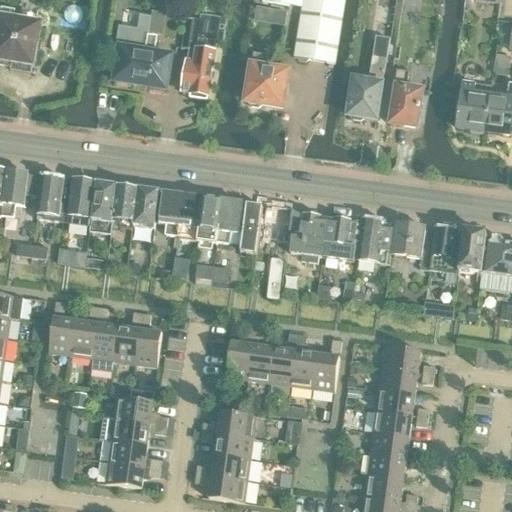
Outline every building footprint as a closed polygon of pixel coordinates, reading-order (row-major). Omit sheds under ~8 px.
[(308,62),(334,66),(345,0),(262,0),(262,3),(302,9),(294,60),(297,60),(297,62),(298,63),(305,64),(306,64),(308,62)] [(12,64),(33,67),(40,27),(13,22),(15,12),(1,10),(0,17),(0,67),(11,70),(12,64)] [(162,37),(166,15),(153,13),(149,34),(162,37)] [(208,98),(207,98),(215,45),(224,46),(228,20),(200,16),(199,22),(185,20),(181,51),(189,52),(183,94),(190,95),(190,99),(207,102),(208,98)] [(120,51),(115,83),(117,84),(117,87),(129,89),(130,86),(140,87),(150,20),(141,18),(139,32),(120,29),(117,50),(120,51)] [(150,20),(140,87),(151,89),(151,92),(164,94),(164,91),(167,92),(171,57),(155,55),(157,39),(148,38),(151,20),(150,20)] [(52,29),(47,57),(74,62),(79,34),(52,29)] [(377,123),(386,61),(389,41),(375,39),(368,85),(353,83),(348,119),(351,120),(353,124),(360,125),(364,122),(377,123)] [(261,106),(282,110),(287,74),(265,71),(266,58),(253,56),(245,103),(248,104),(248,105),(249,108),(256,109),(261,106)] [(392,100),(395,100),(390,127),(401,129),(401,128),(416,131),(422,93),(406,90),(409,75),(397,73),(392,100)] [(482,134),(486,134),(491,98),(490,98),(491,89),(462,85),(455,130),(470,132),(470,134),(482,136),(482,134)] [(491,98),(486,134),(488,134),(487,136),(499,138),(499,136),(511,137),(511,130),(511,85),(508,85),(506,100),(491,98)] [(6,174),(0,220),(1,220),(2,219),(15,220),(16,209),(25,210),(27,198),(40,200),(43,179),(42,180),(30,178),(28,177),(6,174)] [(38,223),(63,226),(65,212),(61,207),(65,182),(43,179),(40,200),(38,223)] [(64,219),(65,212),(63,226),(91,230),(96,187),(72,183),(68,219),(64,219)] [(96,187),(91,230),(90,235),(111,237),(118,189),(96,187)] [(118,189),(111,237),(112,237),(113,226),(122,227),(121,232),(133,233),(133,229),(134,229),(138,192),(118,189)] [(138,192),(134,229),(155,232),(160,195),(138,192)] [(174,243),(175,243),(175,239),(177,240),(182,197),(164,195),(160,226),(167,227),(165,238),(175,239),(174,243)] [(175,239),(175,243),(178,244),(179,242),(215,247),(216,244),(222,202),(182,197),(177,240),(175,239)] [(222,202),(216,244),(228,246),(229,235),(237,236),(242,205),(222,202)] [(256,256),(258,232),(262,208),(245,205),(242,230),(243,230),(240,253),(256,256)] [(302,219),(291,213),(287,244),(292,244),(291,256),(297,257),(303,258),(302,265),(318,267),(319,260),(321,260),(327,222),(320,221),(316,215),(308,214),(302,219)] [(327,222),(321,260),(353,265),(357,263),(363,223),(350,225),(346,219),(338,218),(333,222),(327,222)] [(363,222),(363,223),(357,263),(358,263),(389,267),(395,228),(385,227),(385,224),(363,222)] [(395,228),(389,267),(390,267),(391,259),(419,262),(417,273),(429,275),(434,236),(425,234),(425,230),(395,226),(395,228)] [(434,236),(429,275),(457,278),(462,239),(459,239),(456,234),(435,232),(435,236),(434,236)] [(462,239),(457,278),(462,279),(462,276),(473,277),(474,272),(481,272),(480,276),(485,242),(483,242),(481,238),(464,235),(463,239),(462,239)] [(485,242),(480,276),(511,280),(511,247),(504,246),(500,240),(491,239),(489,242),(485,242)] [(17,258),(31,260),(33,248),(18,247),(17,258)] [(33,248),(31,260),(46,262),(48,250),(33,248)] [(103,263),(86,260),(85,269),(102,272),(103,263)] [(267,297),(267,299),(279,300),(279,298),(283,262),(272,260),(267,297)] [(129,268),(128,277),(142,279),(144,270),(129,268)] [(196,280),(211,282),(213,271),(198,269),(196,280)] [(213,271),(211,282),(227,284),(228,273),(213,271)] [(159,283),(172,284),(173,273),(160,272),(159,283)] [(318,288),(316,303),(329,305),(332,290),(318,288)] [(342,305),(352,306),(353,293),(344,291),(342,305)] [(354,307),(364,308),(366,297),(356,295),(354,307)] [(0,297),(0,319),(10,321),(21,323),(23,301),(0,297)] [(65,318),(66,307),(57,305),(56,316),(65,318)] [(500,322),(511,322),(511,307),(501,307),(500,322)] [(443,309),(442,320),(451,321),(453,321),(454,310),(453,310),(443,309)] [(90,321),(99,322),(100,311),(92,310),(90,321)] [(467,323),(476,324),(478,311),(469,310),(467,323)] [(100,311),(99,322),(108,323),(109,312),(100,311)] [(133,327),(141,328),(143,317),(135,315),(133,327)] [(143,317),(141,328),(151,329),(152,318),(143,317)] [(0,319),(0,341),(7,343),(10,321),(0,319)] [(55,321),(50,356),(72,359),(77,324),(55,321)] [(77,324),(72,359),(94,362),(98,327),(77,324)] [(94,362),(92,372),(113,374),(114,365),(115,365),(119,330),(98,327),(94,362)] [(119,330),(115,365),(136,368),(141,332),(119,330)] [(246,342),(254,343),(256,332),(247,331),(246,342)] [(141,332),(136,368),(158,371),(163,335),(141,332)] [(256,332),(254,343),(263,344),(265,333),(256,332)] [(289,348),(297,349),(299,338),(291,337),(289,348)] [(299,338),(297,349),(306,350),(308,339),(299,338)] [(331,354),(341,355),(342,344),(333,343),(331,354)] [(232,345),(227,381),(249,384),(254,348),(232,345)] [(254,348),(249,384),(270,387),(275,351),(254,348)] [(385,350),(382,372),(418,377),(421,354),(385,350)] [(275,351),(270,387),(292,390),(297,354),(275,351)] [(297,354),(292,390),(313,393),(318,357),(297,354)] [(318,357),(313,393),(335,396),(340,360),(318,357)] [(425,369),(424,378),(435,379),(436,370),(425,369)] [(382,372),(380,393),(415,398),(418,377),(382,372)] [(21,387),(32,389),(34,379),(23,377),(21,387)] [(423,387),(433,388),(435,379),(424,378),(423,387)] [(349,389),(357,389),(358,382),(350,381),(349,389)] [(357,391),(349,390),(348,397),(357,398),(357,391)] [(380,393),(377,415),(412,420),(415,398),(380,393)] [(75,394),(73,409),(85,410),(86,396),(75,394)] [(119,401),(116,422),(109,421),(109,423),(152,428),(154,416),(155,406),(119,401)] [(289,410),(279,409),(278,419),(287,421),(289,410)] [(419,412),(418,420),(429,422),(430,413),(419,412)] [(329,415),(322,414),(320,422),(328,423),(329,415)] [(218,425),(215,428),(213,436),(218,436),(254,441),(257,420),(244,418),(223,415),(221,415),(220,425),(218,425)] [(377,415),(374,436),(410,441),(412,420),(377,415)] [(154,416),(152,428),(157,428),(175,431),(176,424),(175,424),(176,422),(169,421),(158,420),(156,416),(154,416)] [(77,438),(79,418),(73,417),(70,437),(77,438)] [(416,429),(427,431),(429,422),(418,420),(416,429)] [(106,443),(114,444),(113,445),(149,450),(152,428),(109,423),(106,443)] [(301,435),(302,426),(290,424),(288,433),(301,435)] [(205,426),(204,434),(213,436),(215,428),(205,426)] [(157,428),(156,437),(172,439),(174,440),(175,431),(157,428)] [(204,434),(202,443),(212,445),(213,436),(204,434)] [(218,436),(215,458),(251,462),(254,441),(218,436)] [(374,436),(371,458),(407,462),(410,441),(374,436)] [(18,446),(17,453),(26,454),(28,444),(23,443),(18,446)] [(113,445),(111,467),(146,471),(149,450),(113,445)] [(16,453),(13,474),(24,476),(26,454),(17,453),(16,453)] [(413,455),(412,463),(423,465),(424,456),(413,455)] [(214,468),(213,479),(248,484),(251,462),(215,458),(214,468)] [(371,458),(368,479),(404,484),(407,462),(371,458)] [(153,463),(151,472),(162,473),(163,464),(153,463)] [(422,473),(423,465),(412,463),(411,472),(422,473)] [(111,467),(108,487),(144,492),(146,471),(111,467)] [(199,469),(198,477),(208,479),(213,479),(214,468),(212,468),(209,470),(199,469)] [(161,481),(162,473),(151,472),(150,480),(161,481)] [(207,487),(208,479),(198,477),(197,486),(207,487)] [(210,501),(245,506),(248,484),(213,479),(210,501)] [(368,479),(366,500),(401,505),(404,484),(368,479)] [(407,498),(406,506),(417,508),(418,499),(407,498)] [(366,500),(364,511),(400,511),(401,505),(366,500)]
